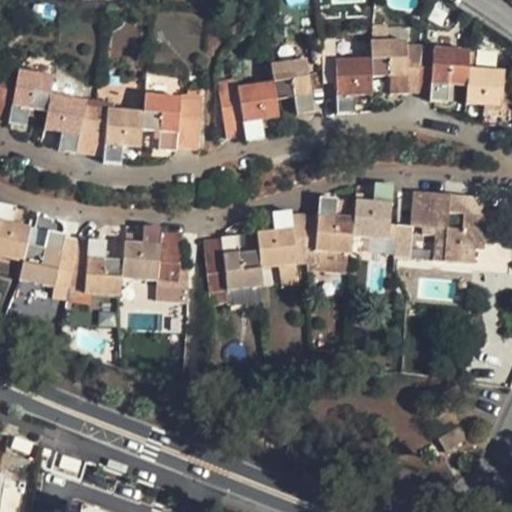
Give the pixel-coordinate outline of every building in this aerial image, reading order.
[(399,44),(367,44),(367,63),(368,81),(386,81),(385,97),(402,97),(399,44)] [(464,54),(428,52),(426,104),(443,105),(443,90),(463,90),(464,72),(464,54)] [(310,114),(301,63),(268,67),(269,85),(273,103),(290,101),(292,117),(310,114)] [(367,63),(332,64),(333,112),(333,116),(351,116),(352,99),(368,98),(368,81),(367,63)] [(0,118),(5,120),(14,72),(0,70),(0,118)] [(5,120),(4,126),(22,129),(25,113),(42,115),(44,97),(47,80),(14,72),(5,120)] [(497,74),(464,72),(463,90),(462,107),(477,110),(477,127),(494,128),(497,74)] [(269,85),(236,90),(237,98),(243,136),(244,144),(257,142),(257,122),(273,121),(273,103),(269,85)] [(77,104),(44,97),(42,115),(39,131),(55,136),(54,154),(70,157),(76,113),(77,104)] [(174,101),(139,97),(136,116),(137,133),(154,134),(155,152),(173,154),(174,136),(174,101)] [(243,136),(237,98),(216,99),(219,137),(243,136)] [(174,101),(174,136),(194,138),(197,102),(174,101)] [(89,114),(76,113),(70,157),(95,165),(100,114),(89,114)] [(136,116),(100,114),(95,165),(115,167),(118,149),(136,151),(137,133),(136,116)] [(346,221),(346,239),(384,240),(386,198),(391,198),(392,190),(386,189),(371,188),(366,205),(350,205),(346,221)] [(465,201),(407,198),(405,230),(429,232),(427,264),(431,265),(452,266),(456,253),(477,254),(479,220),(465,220),(465,201)] [(334,256),(345,256),(346,239),(346,221),(330,221),(331,203),(312,203),(311,221),(310,255),(334,256)] [(0,260),(17,264),(20,248),(24,231),(7,227),(8,210),(0,208),(0,260)] [(296,215),(266,219),(267,235),(253,236),(252,255),(256,270),(301,269),(297,222),(296,215)] [(301,272),(310,272),(310,255),(311,221),(297,222),(301,269),(301,272)] [(389,229),(386,266),(430,269),(431,265),(427,264),(429,232),(405,230),(389,229)] [(117,246),(116,264),(115,281),(166,286),(168,245),(168,235),(169,232),(137,230),(136,248),(117,246)] [(183,246),(183,235),(168,235),(168,245),(166,286),(180,287),(183,246)] [(38,251),(20,248),(17,264),(13,282),(49,290),(53,276),(55,240),(41,238),(38,251)] [(81,244),(55,240),(53,276),(64,277),(79,278),(81,244)] [(233,241),(202,244),(208,294),(256,292),(256,270),(252,255),(236,256),(233,241)] [(115,281),(116,264),(96,262),(97,246),(81,244),(79,278),(76,294),(113,298),(115,281)] [(334,272),(334,256),(310,255),(310,272),(334,272)] [(58,308),(74,309),(76,294),(79,278),(64,277),(53,276),(49,290),(48,307),(58,308)] [(206,387),(227,388),(228,374),(208,372),(206,387)] [(456,431),(447,437),(453,448),(463,444),(456,431)]
